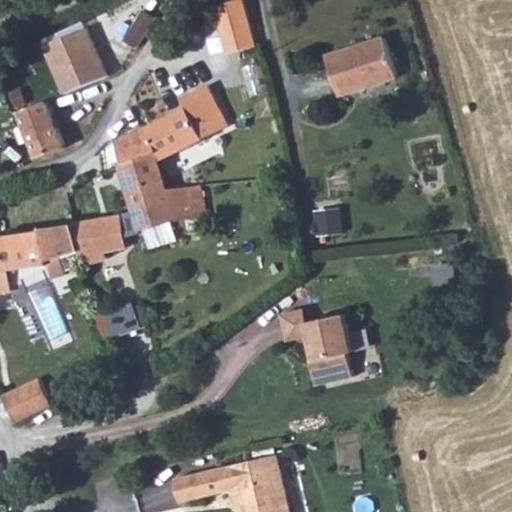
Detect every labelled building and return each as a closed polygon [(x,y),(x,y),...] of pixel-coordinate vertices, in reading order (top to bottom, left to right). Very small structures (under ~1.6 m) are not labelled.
[(96,21),(49,37),(69,93),(116,76),(96,21)] [(390,38),(334,56),(347,97),(404,79),(390,38)] [(53,58),(12,72),(33,132),(37,130),(68,120),(72,119),(53,58)] [(178,116),(151,130),(164,160),(168,171),(181,166),(177,153),(211,138),(218,134),(204,105),(178,116)] [(68,120),(37,130),(51,171),(83,159),(68,120)] [(151,130),(122,144),(132,174),(151,233),(181,220),(183,223),(200,217),(199,205),(207,202),(203,185),(173,186),(168,171),(164,160),(151,130)] [(349,208),(321,208),(320,233),(349,234),(349,208)] [(63,264),(50,265),(53,282),(61,280),(100,273),(98,258),(123,256),(122,253),(118,222),(57,230),(63,264)] [(57,230),(4,239),(8,273),(16,272),(27,271),(50,265),(63,264),(57,230)] [(4,239),(0,239),(0,274),(8,273),(4,239)] [(50,265),(27,271),(31,285),(53,282),(50,265)] [(0,295),(19,292),(16,272),(8,273),(0,274),(0,295)] [(139,301),(101,315),(110,340),(149,326),(139,301)] [(294,343),(312,339),(316,338),(313,326),(315,326),(311,312),(288,317),(294,343)] [(312,339),(323,386),(361,377),(355,354),(360,353),(351,317),(315,326),(313,326),(316,338),(312,339)] [(361,349),(376,347),(373,328),(358,330),(361,349)] [(47,375),(9,392),(23,422),(61,405),(47,375)] [(295,511),(282,456),(230,468),(181,480),(187,503),(239,490),(244,511),(295,511)]
